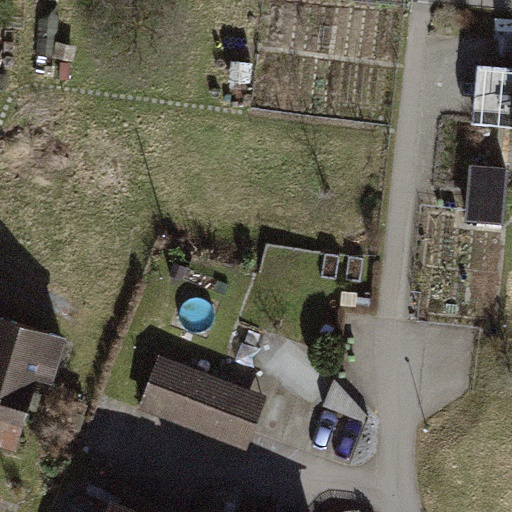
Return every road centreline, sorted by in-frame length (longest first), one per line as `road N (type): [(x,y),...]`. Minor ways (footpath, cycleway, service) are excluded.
road 1 (unknown): [(117,420),(231,460),(397,495)]
road 2 (residential): [(403,511),(398,345)]
